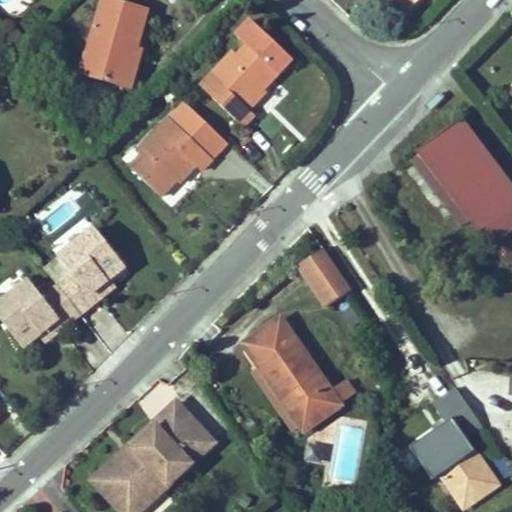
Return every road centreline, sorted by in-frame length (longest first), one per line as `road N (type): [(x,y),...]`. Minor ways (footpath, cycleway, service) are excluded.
road 1 (residential): [(0,498),(156,352),(396,91)]
road 2 (residential): [(290,0),(396,91)]
road 3 (residential): [(396,91),(486,0)]
